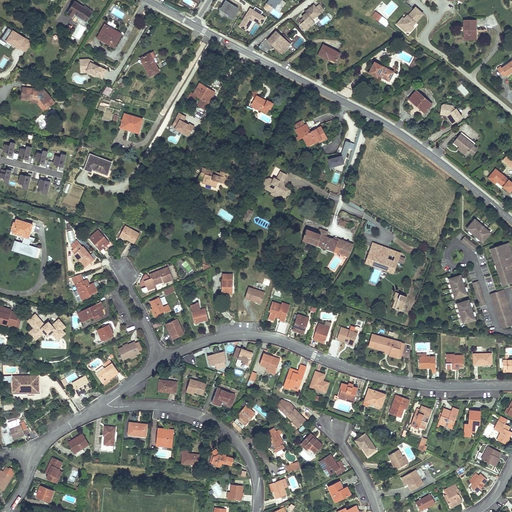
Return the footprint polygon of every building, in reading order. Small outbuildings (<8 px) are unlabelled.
[(269,12),(272,7),(274,8),(278,0),(267,0),(263,8),(269,12)] [(279,0),(277,5),(282,8),(286,2),(282,0),(279,0)] [(84,7),(75,1),(68,13),(73,17),(75,13),(87,21),(92,12),(84,7)] [(238,8),(228,1),(225,7),(223,5),(220,10),(229,15),(229,16),(233,20),(239,10),(238,8)] [(315,23),(312,20),(324,10),(319,4),(315,6),(313,4),(304,11),(305,12),(301,15),(304,20),(299,23),(305,31),(315,23)] [(247,14),(240,26),(245,30),(252,19),(261,25),(265,18),(261,15),(263,12),(255,7),(253,10),(252,9),(249,13),(250,14),(250,15),(247,14)] [(422,13),(415,7),(407,16),(407,15),(403,19),(403,22),(399,27),(404,31),(410,31),(413,27),(412,25),(411,24),(413,21),(414,22),(422,13)] [(375,11),(371,17),(378,22),(382,16),(375,11)] [(476,19),(464,20),(464,26),(464,32),(464,40),(475,40),(474,30),(476,30),(476,19)] [(122,34),(105,25),(97,38),(114,47),(122,34)] [(32,42),(9,28),(2,39),(7,42),(8,41),(26,51),(32,42)] [(290,43),(275,30),(266,40),(272,45),(273,44),(281,52),(290,43)] [(295,50),(304,41),(300,37),(291,47),(295,50)] [(281,52),(273,44),(272,45),(280,53),(281,52)] [(322,44),(317,55),(327,60),(328,59),(336,63),(341,52),(322,44)] [(140,58),(150,76),(159,71),(150,53),(140,58)] [(415,57),(411,67),(414,68),(419,59),(415,57)] [(95,75),(103,79),(107,70),(93,63),(91,62),(92,60),(89,59),(80,59),(79,70),(86,70),(90,72),(92,72),(94,73),(95,75)] [(506,74),(507,76),(511,72),(511,60),(502,68),(501,66),(497,69),(503,77),(506,74)] [(394,72),(375,62),(369,73),(378,77),(379,75),(382,76),(381,77),(389,81),(394,72)] [(198,105),(204,109),(214,94),(207,89),(208,88),(200,83),(193,94),(191,93),(187,99),(193,102),(197,96),(202,99),(198,105)] [(44,90),(33,89),(22,88),(21,99),(32,100),(33,97),(40,98),(45,104),(51,99),(44,90)] [(417,90),(409,99),(424,113),(432,104),(417,90)] [(264,99),(256,96),(252,104),(255,106),(254,108),(260,111),(260,110),(267,113),(269,109),(270,109),(273,104),(268,101),(267,102),(263,100),(264,99)] [(51,99),(45,104),(40,98),(33,97),(32,100),(31,102),(37,103),(44,111),(55,103),(51,99)] [(457,121),(451,112),(449,113),(448,114),(446,111),(442,110),(442,108),(439,108),(437,109),(435,117),(441,118),(442,118),(446,122),(444,123),(448,127),(457,121)] [(125,114),(121,128),(125,129),(126,128),(138,131),(140,124),(141,125),(143,119),(125,114)] [(42,131),(45,129),(44,128),(38,121),(36,118),(33,121),(42,131)] [(310,133),(308,129),(315,124),(313,119),(305,122),(306,125),(302,127),(300,124),(296,126),(297,129),(296,130),(299,136),(300,138),(303,137),(306,141),(308,140),(311,145),(319,140),(321,139),(322,141),(327,138),(321,127),(310,133)] [(138,131),(126,128),(125,129),(138,133),(141,125),(140,124),(138,131)] [(461,132),(460,134),(474,145),(475,143),(461,132)] [(474,145),(460,134),(453,142),(459,147),(468,153),(474,145)] [(8,153),(9,155),(14,156),(18,143),(12,141),(11,145),(6,144),(4,152),(8,153)] [(329,167),(345,164),(343,156),(348,155),(347,150),(353,149),(352,141),(343,143),(345,149),(340,150),(341,155),(327,158),(329,167)] [(24,157),(24,158),(29,160),(33,147),(27,145),(26,149),(22,147),(19,156),(24,157)] [(466,155),(468,153),(459,147),(458,149),(466,155)] [(41,162),(41,163),(46,165),(50,152),(44,150),(43,154),(38,152),(36,161),(41,162)] [(59,165),(59,166),(64,168),(68,155),(62,153),(61,157),(56,155),(54,164),(59,165)] [(112,162),(90,154),(85,169),(91,172),(92,169),(107,175),(112,162)] [(511,167),(511,160),(507,156),(503,160),(511,168),(511,167)] [(228,185),(233,170),(222,167),(220,173),(219,175),(216,174),(217,172),(203,167),(201,173),(205,174),(204,177),(202,182),(216,187),(218,182),(228,185)] [(7,170),(2,169),(0,175),(0,176),(6,178),(5,181),(10,183),(13,170),(8,169),(7,170)] [(511,189),(511,182),(496,169),(489,178),(495,183),(497,181),(499,182),(498,182),(510,192),(511,189)] [(283,182),(287,174),(281,171),(276,179),(274,177),(273,180),(270,178),(266,179),(264,182),(265,186),(269,188),(270,187),(271,184),(275,186),(274,189),(273,190),(283,195),(284,194),(287,195),(290,195),(291,192),(290,190),(285,187),(283,182)] [(26,176),(21,175),(19,183),(25,184),(24,187),(29,189),(32,176),(27,175),(26,176)] [(46,181),(41,179),(39,187),(45,189),(44,192),(49,193),(52,181),(47,180),(46,181)] [(283,195),(273,190),(274,189),(270,187),(269,188),(265,186),(264,188),(272,192),(271,194),(276,197),(277,195),(285,199),(287,195),(284,194),(283,195)] [(16,227),(15,226),(17,219),(15,219),(10,234),(24,238),(24,236),(14,233),(16,227)] [(33,224),(17,219),(15,226),(16,227),(14,233),(24,236),(24,238),(28,239),(29,237),(33,224)] [(338,225),(349,229),(351,224),(340,220),(338,225)] [(488,234),(473,221),(465,230),(467,232),(471,235),(475,239),(478,241),(481,243),(488,234)] [(120,235),(135,243),(140,234),(125,226),(120,235)] [(349,257),(352,246),(326,236),(327,232),(320,229),(318,234),(306,229),(303,240),(349,257)] [(89,238),(100,251),(103,248),(101,246),(103,245),(104,246),(109,241),(99,230),(89,238)] [(463,238),(459,243),(470,252),(474,247),(463,238)] [(15,240),(12,250),(36,257),(39,248),(15,240)] [(85,267),(94,260),(83,246),(82,247),(81,246),(82,245),(81,243),(79,244),(77,240),(71,245),(74,248),(72,250),(74,253),(74,254),(85,267)] [(377,267),(384,247),(372,243),(365,263),(377,267)] [(504,245),(491,249),(493,252),(490,253),(494,263),(496,268),(498,273),(497,273),(500,283),(503,282),(504,286),(511,283),(511,262),(510,257),(511,257),(507,247),(505,248),(504,245)] [(394,273),(401,253),(384,247),(377,267),(394,273)] [(173,279),(168,267),(149,275),(151,279),(150,279),(149,279),(149,280),(148,281),(148,282),(147,283),(147,284),(147,286),(147,287),(147,288),(148,290),(156,287),(155,285),(163,282),(164,283),(173,279)] [(150,279),(146,273),(143,276),(140,282),(140,286),(147,286),(147,284),(147,283),(148,282),(148,281),(149,280),(149,279),(150,279)] [(222,279),(222,293),(233,294),(233,274),(226,274),(223,274),(223,279),(222,279)] [(80,275),(72,278),(75,284),(83,280),(80,275)] [(459,278),(448,281),(455,300),(466,296),(465,294),(464,290),(462,284),(460,280),(459,278)] [(83,280),(75,284),(82,300),(91,296),(90,295),(98,291),(93,282),(89,284),(90,285),(86,287),(83,280)] [(471,285),(479,308),(485,306),(477,283),(471,285)] [(173,285),(163,290),(166,295),(175,291),(173,285)] [(262,302),(265,293),(248,287),(245,298),(256,301),(256,300),(262,302)] [(511,316),(503,291),(489,296),(501,330),(511,325),(511,316)] [(395,308),(401,311),(407,296),(400,294),(395,308)] [(159,298),(150,302),(153,308),(154,308),(158,315),(165,311),(166,313),(171,311),(168,305),(163,307),(159,298)] [(196,303),(190,305),(195,322),(200,321),(199,320),(207,318),(205,312),(204,309),(200,310),(199,302),(196,303)] [(457,306),(463,325),(474,321),(474,318),(472,314),(470,309),(469,305),(468,302),(457,306)] [(285,321),(290,305),(282,303),(281,305),(276,303),(274,307),(271,306),(269,311),(271,312),(269,318),(274,320),(276,317),(276,315),(280,317),(280,318),(280,319),(285,321)] [(98,304),(81,312),(81,310),(81,309),(80,308),(76,309),(78,313),(78,314),(82,322),(95,316),(97,318),(104,315),(98,304)] [(0,322),(6,324),(11,310),(0,307),(0,322)] [(26,321),(33,328),(28,333),(35,341),(44,334),(47,337),(51,334),(58,341),(66,334),(63,329),(65,327),(58,318),(51,325),(48,321),(45,324),(35,313),(26,321)] [(309,318),(298,314),(292,330),(296,331),(297,328),(299,329),(299,330),(305,332),(309,318)] [(184,334),(177,319),(166,325),(171,335),(172,335),(174,339),(184,334)] [(324,325),(318,323),(313,339),(317,340),(318,337),(320,338),(319,339),(325,341),(330,327),(324,325)] [(114,336),(108,325),(93,332),(98,343),(114,336)] [(357,333),(354,332),(355,328),(351,326),(349,330),(341,327),(337,338),(346,341),(346,340),(348,340),(347,343),(353,346),(357,333)] [(402,342),(372,334),(368,346),(385,351),(390,352),(389,354),(389,355),(398,357),(402,342)] [(136,354),(140,352),(139,350),(136,343),(135,341),(128,345),(128,346),(125,347),(125,346),(118,349),(123,360),(129,357),(130,359),(137,356),(136,354)] [(253,353),(241,349),(239,356),(236,364),(237,366),(247,370),(253,353)] [(224,352),(207,356),(210,365),(216,364),(217,368),(226,366),(225,361),(226,361),(224,352)] [(273,357),(263,353),(259,364),(267,367),(266,369),(270,371),(269,372),(275,374),(279,360),(273,358),(273,357)] [(474,365),(492,364),(491,353),(473,354),(474,365)] [(458,355),(454,355),(454,354),(446,354),(446,369),(453,368),(453,366),(454,366),(454,369),(460,368),(460,366),(464,366),(463,360),(458,360),(458,355)] [(426,357),(419,357),(419,368),(427,368),(427,366),(431,366),(431,368),(436,368),(435,357),(426,357)] [(511,359),(503,360),(503,369),(507,369),(507,372),(511,371),(511,359)] [(105,368),(97,374),(103,382),(111,376),(112,377),(119,372),(112,363),(105,368)] [(300,386),(307,367),(300,365),(298,371),(297,373),(289,370),(283,386),(289,389),(290,387),(291,383),(300,386)] [(316,371),(310,387),(325,392),(328,384),(322,382),(323,381),(325,375),(316,371)] [(38,376),(13,376),(14,392),(19,392),(19,390),(33,390),(33,392),(39,391),(38,376)] [(92,387),(86,376),(69,385),(74,394),(75,394),(77,396),(79,395),(78,394),(92,387)] [(111,376),(103,382),(105,385),(111,380),(110,379),(112,377),(111,376)] [(190,379),(187,390),(195,392),(195,390),(204,393),(206,384),(190,379)] [(166,392),(176,393),(177,382),(160,380),(159,389),(166,390),(166,392)] [(348,385),(341,383),(337,397),(352,401),(351,402),(353,403),(358,388),(353,387),(348,385)] [(217,388),(212,402),(221,406),(223,401),(224,401),(224,402),(232,405),(235,395),(225,391),(217,388)] [(365,401),(381,407),(385,395),(369,389),(365,401)] [(80,395),(72,400),(80,410),(87,405),(80,395)] [(409,400),(396,395),(390,413),(401,417),(404,408),(406,409),(409,400)] [(290,404),(282,400),(276,405),(281,411),(287,405),(288,404),(289,405),(290,404)] [(294,408),(290,404),(289,405),(288,404),(287,405),(281,411),(287,416),(288,415),(294,421),(299,427),(306,420),(295,408),(294,408)] [(255,414),(245,406),(238,414),(239,415),(234,421),(243,429),(255,414)] [(432,410),(426,407),(425,409),(421,407),(420,409),(418,414),(415,413),(410,426),(411,426),(409,432),(421,436),(423,429),(425,430),(427,423),(432,410)] [(454,424),(459,410),(453,407),(451,411),(444,408),(438,423),(440,424),(445,426),(446,422),(454,424)] [(481,411),(469,410),(468,424),(465,423),(464,434),(471,434),(471,431),(475,432),(476,425),(480,425),(481,411)] [(507,419),(501,416),(494,429),(500,433),(497,439),(506,444),(511,432),(511,431),(508,430),(510,426),(505,424),(507,419)] [(243,429),(234,421),(232,424),(241,431),(243,429)] [(30,433),(25,423),(25,424),(24,422),(19,423),(20,425),(10,429),(13,438),(20,436),(30,433)] [(147,424),(130,422),(128,434),(146,436),(147,424)] [(113,445),(115,428),(105,426),(104,435),(105,436),(104,444),(102,444),(101,449),(113,450),(114,445),(113,445)] [(165,429),(158,428),(156,445),(172,447),(174,432),(165,431),(165,429)] [(279,436),(279,437),(278,436),(282,433),(279,429),(276,431),(274,428),(268,431),(270,434),(269,435),(270,439),(271,439),(270,444),(272,444),(271,448),(275,449),(277,452),(285,447),(280,439),(281,439),(281,438),(281,437),(280,437),(280,436),(279,436)] [(323,445),(310,433),(300,444),(306,450),(309,447),(315,453),(323,445)] [(89,444),(83,434),(74,439),(75,440),(69,443),(74,452),(82,448),(89,444)] [(365,434),(355,440),(361,448),(363,447),(368,455),(376,449),(365,434)] [(497,457),(500,452),(488,446),(482,459),(493,465),(497,457)] [(182,463),(198,465),(199,455),(188,454),(189,449),(182,449),(181,453),(183,453),(182,463)] [(225,454),(224,454),(223,454),(223,455),(222,455),(219,454),(218,452),(216,449),(211,451),(213,456),(211,463),(221,466),(222,463),(232,465),(234,459),(226,456),(226,455),(225,454)] [(388,455),(396,469),(406,464),(402,456),(398,450),(388,455)] [(328,475),(339,468),(330,454),(319,462),(328,475)] [(61,464),(52,460),(46,472),(59,478),(62,472),(58,470),(61,464)] [(293,463),(286,466),(288,472),(296,469),(293,463)] [(487,480),(484,478),(484,477),(483,477),(481,474),(479,476),(478,469),(469,481),(462,484),(471,486),(472,487),(473,490),(476,490),(477,491),(487,480)] [(412,490),(423,483),(416,470),(404,477),(408,483),(412,490)] [(0,488),(3,491),(12,476),(2,471),(0,474),(0,488)] [(277,498),(286,495),(281,480),(271,483),(274,491),(277,498)] [(335,501),(351,494),(347,487),(343,489),(339,481),(328,487),(335,501)] [(230,499),(241,501),(242,496),(241,496),(241,493),(242,493),(243,486),(232,484),(231,492),(230,499)] [(458,494),(457,492),(459,491),(455,484),(444,490),(447,494),(444,495),(450,507),(462,501),(459,494),(458,494)] [(54,491),(40,486),(36,496),(50,502),(54,491)] [(414,499),(420,511),(435,503),(430,494),(422,498),(421,496),(414,499)]
